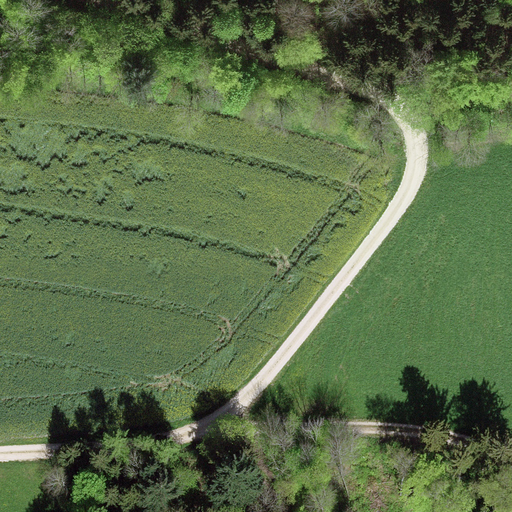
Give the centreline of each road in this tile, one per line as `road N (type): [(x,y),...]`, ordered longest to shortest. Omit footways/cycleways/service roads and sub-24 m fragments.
road 1 (track): [(106,0),(398,97),(415,123),(409,186),(390,216),(255,389),(221,420)]
road 2 (track): [(511,474),(445,439),(240,429),(221,420)]
road 3 (track): [(221,420),(163,443),(0,453)]
